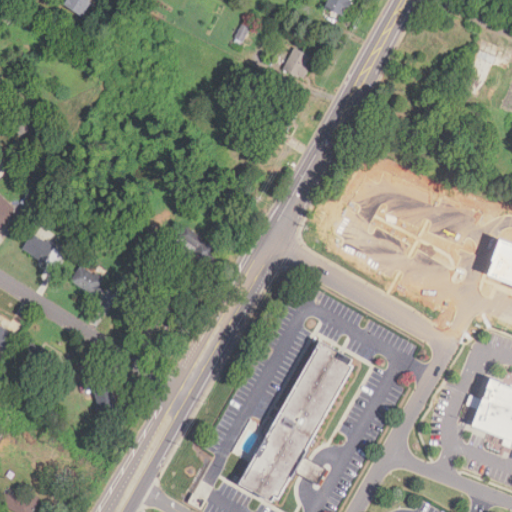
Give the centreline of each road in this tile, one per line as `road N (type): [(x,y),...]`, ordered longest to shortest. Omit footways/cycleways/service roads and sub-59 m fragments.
road 1 (tertiary): [(113,511),(404,0)]
road 2 (residential): [(272,240),(443,341),(443,355),(388,454)]
road 3 (residential): [(130,484),(181,511),(388,454)]
road 4 (residential): [(183,392),(0,277)]
